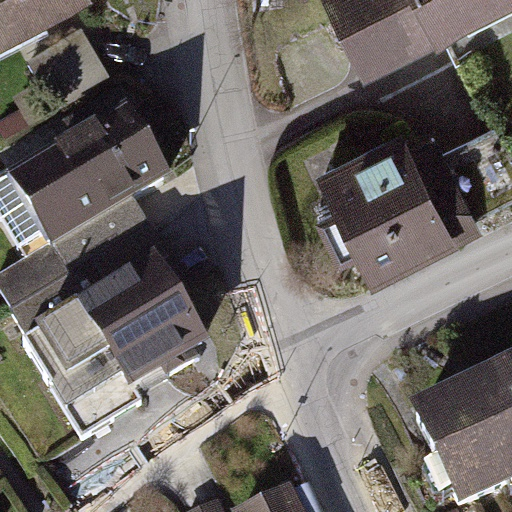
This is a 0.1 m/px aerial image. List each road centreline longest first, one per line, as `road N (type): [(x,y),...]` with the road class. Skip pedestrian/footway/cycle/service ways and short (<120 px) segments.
road 1 (residential): [(207,0),(256,230),(297,355)]
road 2 (residential): [(297,355),(511,254)]
road 3 (residential): [(297,355),(366,511)]
